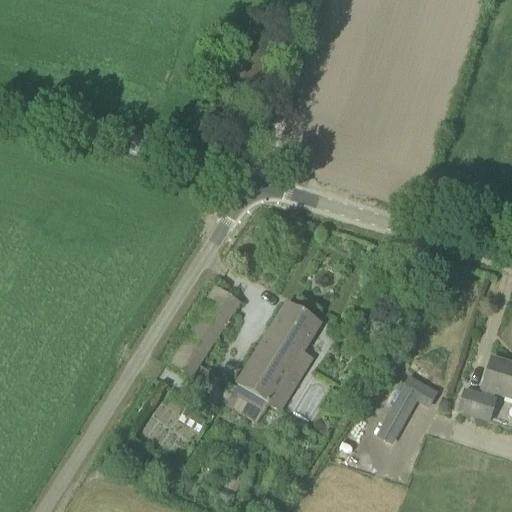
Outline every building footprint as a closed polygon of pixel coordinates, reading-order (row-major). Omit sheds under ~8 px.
[(267,50),(241,42),(226,88),(253,96),(267,50)] [(192,380),(229,321),(240,305),(216,289),(167,364),(192,380)] [(268,407),(282,415),(313,362),(302,355),(318,326),(287,307),(225,407),(256,426),(268,407)] [(511,401),(511,368),(491,362),(482,392),(480,398),(464,393),(457,416),(489,426),(497,402),(493,401),(495,396),(511,401)] [(416,404),(427,411),(435,396),(408,381),(377,439),(392,448),(416,404)]
